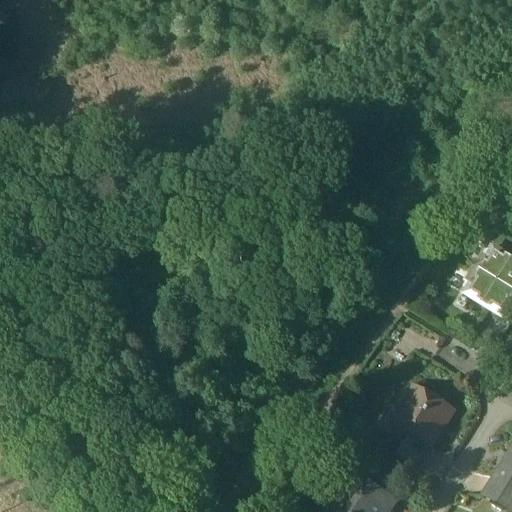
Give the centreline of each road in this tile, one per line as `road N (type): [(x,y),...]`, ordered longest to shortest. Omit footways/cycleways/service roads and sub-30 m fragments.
road 1 (track): [(197,511),(0,329)]
road 2 (residential): [(511,392),(439,511)]
